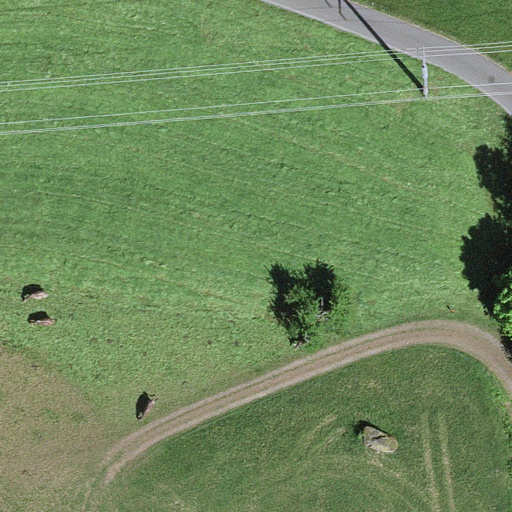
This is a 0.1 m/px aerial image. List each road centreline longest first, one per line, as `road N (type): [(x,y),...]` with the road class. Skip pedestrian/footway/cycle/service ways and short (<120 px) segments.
road 1 (track): [(511,369),(461,329),(419,329),(150,435)]
road 2 (residential): [(293,0),(444,53),(511,89)]
